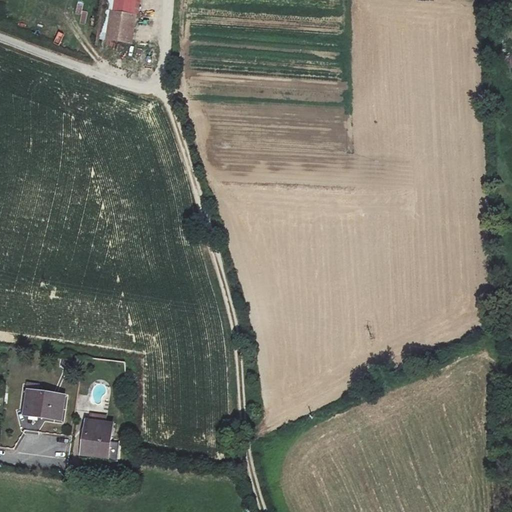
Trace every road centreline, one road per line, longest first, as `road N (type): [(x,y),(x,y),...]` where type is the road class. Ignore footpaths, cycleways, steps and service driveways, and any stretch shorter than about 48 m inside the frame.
road 1 (track): [(157,94),(179,138),(262,511)]
road 2 (unclassified): [(0,41),(120,88),(157,94)]
